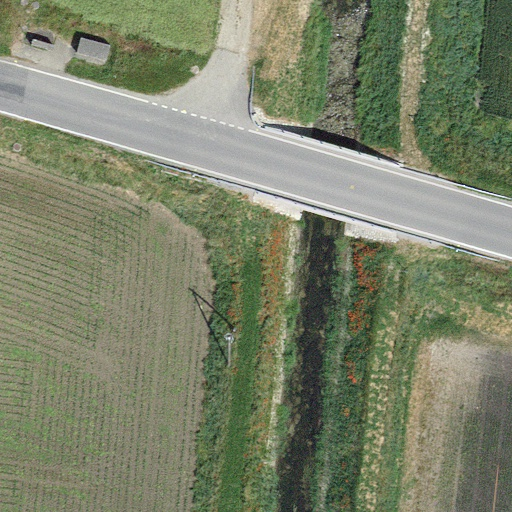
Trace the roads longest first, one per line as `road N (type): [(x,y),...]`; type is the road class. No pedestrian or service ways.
road 1 (tertiary): [(0,92),(511,240)]
road 2 (track): [(468,0),(465,101),(511,145)]
